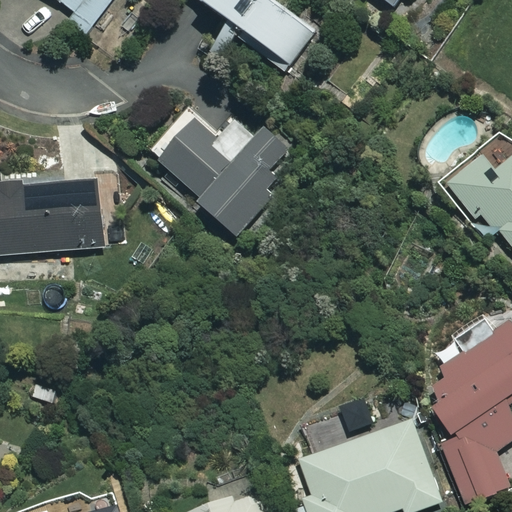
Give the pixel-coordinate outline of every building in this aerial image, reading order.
[(7,0),(45,30),(70,0),(7,0)] [(271,0),(193,0),(264,56),(294,18),(271,0)] [(350,0),(375,20),(391,0),(350,0)] [(156,107),(109,156),(193,238),(282,148),(242,110),(221,132),(200,111),(180,130),(156,107)] [(511,146),(489,118),(433,163),(467,206),(470,204),(479,215),(484,211),(511,245),(511,146)] [(59,176),(0,181),(0,248),(66,242),(59,176)] [(511,298),(507,292),(400,375),(411,389),(437,497),(489,485),(474,422),(511,392),(511,298)] [(422,493),(393,402),(271,440),(284,481),(277,483),(285,511),(346,511),(346,510),(376,501),(378,507),(422,493)] [(255,511),(237,453),(156,479),(166,510),(160,511),(255,511)] [(104,511),(98,481),(0,503),(0,511),(104,511)]
